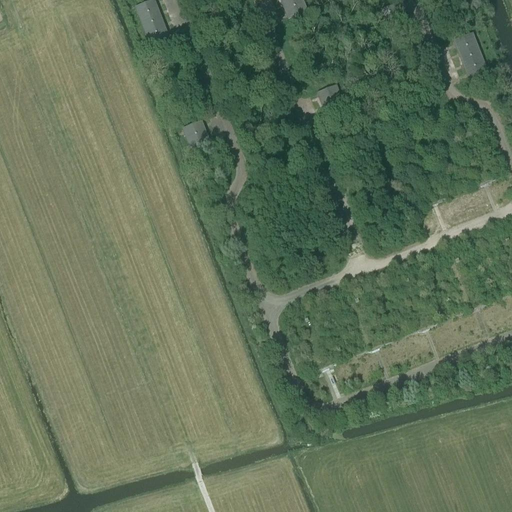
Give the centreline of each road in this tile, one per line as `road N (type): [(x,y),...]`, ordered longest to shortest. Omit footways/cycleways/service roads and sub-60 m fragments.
road 1 (unknown): [(265,308),(312,412),(511,334)]
road 2 (unknown): [(174,0),(235,151),(230,218),(265,308)]
road 3 (unknown): [(256,0),(358,270)]
road 4 (unknown): [(413,0),(452,98),(491,115),(511,168)]
road 5 (unknown): [(511,206),(358,270)]
